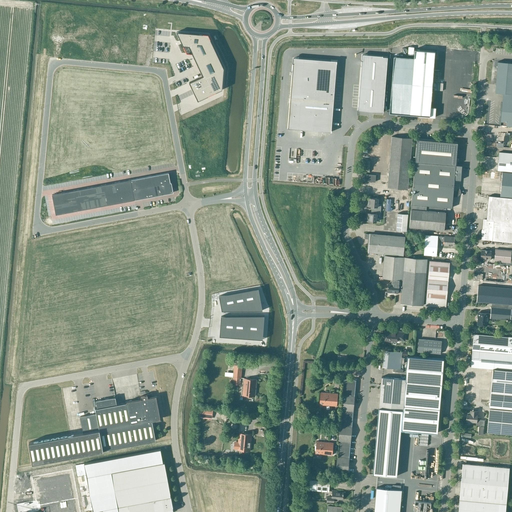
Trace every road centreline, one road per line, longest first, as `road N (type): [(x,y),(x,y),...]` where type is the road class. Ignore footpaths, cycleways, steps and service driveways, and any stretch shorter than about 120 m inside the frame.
road 1 (unclassified): [(188,204),(163,74),(64,61),(50,70),(38,223),(51,230),(141,213)]
road 2 (unclassified): [(372,316),(373,296),(343,234),(354,135),(375,122),(464,133)]
road 3 (unclassified): [(186,357),(21,386),(9,511)]
road 4 (primary): [(275,28),(511,13)]
road 5 (primary): [(511,5),(277,17)]
road 6 (unclassified): [(372,316),(355,511)]
road 7 (unclassified): [(464,133),(474,157),(459,323)]
road 8 (unclassified): [(443,511),(459,323)]
road 9 (primary): [(291,344),(278,511)]
road 10 (primary): [(256,36),(245,196)]
road 11 (primary): [(254,195),(265,36)]
road 12 (unclassified): [(189,511),(173,420),(186,357)]
road 13 (unclassified): [(186,357),(202,298),(188,204)]
road 14 (primary): [(245,196),(288,311)]
road 15 (primary): [(295,307),(254,195)]
